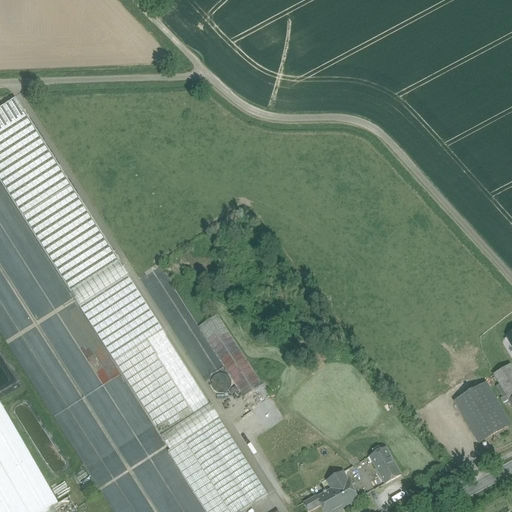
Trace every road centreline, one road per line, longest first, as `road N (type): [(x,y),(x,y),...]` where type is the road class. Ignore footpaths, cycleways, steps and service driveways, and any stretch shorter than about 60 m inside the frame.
road 1 (unclassified): [(209,76),(250,111),(348,118),(381,133),(511,273)]
road 2 (unclassified): [(0,83),(209,76)]
